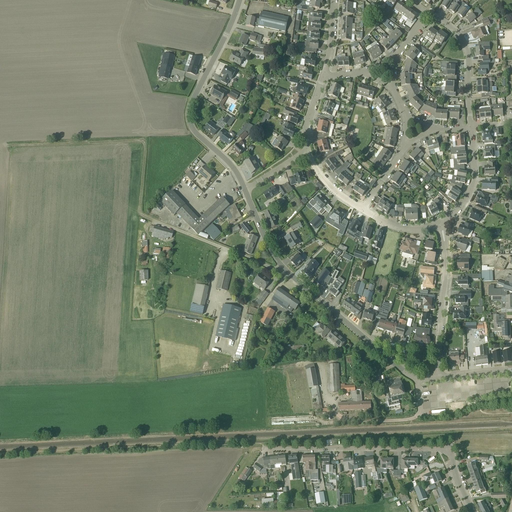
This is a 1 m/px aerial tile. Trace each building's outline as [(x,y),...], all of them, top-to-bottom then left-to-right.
[(210,1),(207,0),(206,5),(208,5),(208,6),(216,8),(217,3),(210,1)] [(397,0),(391,0),(387,5),(392,8),(393,6),(396,3),(397,0)] [(451,7),(455,2),(456,0),(445,0),(441,7),(442,7),(443,8),(444,7),(446,9),(449,6),(451,7)] [(460,3),(456,0),(455,2),(451,7),(449,11),(450,12),(451,12),(452,12),(454,14),(457,10),(459,12),(463,7),(466,4),(461,2),(460,3)] [(399,13),(404,6),(399,2),(394,9),(399,13)] [(404,6),(399,13),(403,16),(408,9),(404,6)] [(473,13),(469,10),(468,11),(463,7),(459,12),(457,15),(458,16),(459,16),(460,16),(462,18),(465,15),(468,17),(472,14),(473,13)] [(407,19),(413,12),(408,9),(403,16),(407,19)] [(468,17),(465,20),(466,21),(467,22),(467,21),(469,24),(473,21),(476,18),(482,14),(478,9),(473,13),(472,14),(468,17)] [(257,19),(248,17),(246,26),(254,28),(255,27),(258,28),(258,26),(281,31),(281,30),(285,31),(288,18),(284,17),(284,16),(261,11),(259,21),(256,20),(257,19)] [(309,16),(308,22),(312,23),(313,23),(320,23),(320,18),(322,18),(322,14),(317,13),(314,13),(310,12),(309,16)] [(407,19),(408,19),(412,22),(417,15),(413,12),(407,19)] [(487,26),(490,25),(489,21),(482,24),(484,27),(476,31),(476,30),(471,32),(473,38),(478,36),(479,39),(484,37),(489,35),(488,31),(488,30),(487,26)] [(308,26),(307,32),(311,33),(311,32),(319,33),(319,30),(319,28),(321,28),(321,24),(320,23),(313,23),(312,23),(308,22),(308,26)] [(391,35),(389,37),(395,43),(398,39),(390,31),(387,28),(385,30),(388,33),(388,32),(391,35)] [(438,34),(431,28),(425,38),(432,43),(433,40),(438,34)] [(391,29),(390,31),(398,39),(402,35),(396,29),(394,32),(391,29)] [(433,40),(437,43),(441,46),(447,36),(440,31),(438,34),(433,40)] [(307,32),(306,42),(310,43),(310,42),(317,43),(318,40),(318,38),(319,38),(320,33),(319,33),(311,32),(311,33),(307,32)] [(249,37),(247,37),(242,34),(238,43),(245,46),(249,37)] [(389,37),(387,40),(384,37),(382,38),(391,47),(395,43),(389,37)] [(383,47),(387,51),(391,47),(382,38),(381,40),(384,43),(381,45),(383,47)] [(306,46),(305,52),(311,53),(316,53),(317,50),(317,48),(318,48),(319,43),(317,43),(310,42),(310,43),(310,47),(306,46)] [(483,60),(489,60),(488,56),(484,56),(483,50),(490,50),(489,43),(483,43),(478,43),(478,47),(476,48),(476,57),(479,57),(479,60),(483,60)] [(372,48),(370,45),(365,48),(367,51),(370,55),(373,59),(374,58),(374,59),(377,57),(372,48)] [(372,48),(377,57),(381,55),(380,54),(382,53),(376,45),(372,48)] [(409,52),(416,57),(419,52),(412,47),(409,52)] [(248,53),(246,52),(242,49),(239,55),(233,52),(229,60),(240,65),(244,58),(245,58),(248,53)] [(358,54),(357,52),(352,54),(352,55),(354,60),(355,65),(357,65),(361,64),(358,54)] [(358,54),(361,64),(364,63),(364,62),(366,62),(364,57),(363,52),(358,54)] [(412,61),(416,57),(409,52),(405,57),(407,58),(412,61)] [(164,53),(159,74),(158,77),(168,79),(168,76),(170,68),(171,68),(174,56),(164,53)] [(304,66),(305,64),(315,66),(316,60),(314,60),(315,55),(309,54),(308,57),(306,57),(305,60),(302,59),(300,66),(304,66)] [(200,59),(189,55),(188,60),(191,62),(187,73),(195,75),(200,59)] [(406,66),(415,69),(417,64),(412,61),(407,58),(406,63),(407,63),(406,66)] [(490,60),(489,60),(483,60),(483,63),(480,63),(480,68),(478,69),(478,75),(483,75),(486,75),(486,71),(489,71),(488,64),(490,64),(490,60)] [(447,65),(446,71),(455,71),(455,68),(457,69),(457,63),(449,62),(449,65),(447,65)] [(221,81),(225,83),(227,84),(230,79),(231,80),(235,72),(230,68),(227,66),(227,67),(226,66),(221,74),(224,76),(221,81)] [(306,68),(300,66),(299,70),(304,71),(302,78),(306,79),(311,80),(313,73),(311,73),(312,69),(307,68),(306,68)] [(415,69),(406,66),(405,70),(404,70),(403,75),(409,74),(414,73),(415,69)] [(446,79),(456,80),(457,74),(455,74),(455,71),(446,71),(443,71),(443,75),(444,76),(446,76),(446,79)] [(477,88),(491,87),(492,87),(492,86),(492,84),(492,83),(491,82),(494,82),(494,78),(488,79),(488,82),(487,82),(477,82),(477,88)] [(446,82),(445,87),(454,88),(454,85),(456,85),(456,80),(446,79),(444,79),(444,82),(446,82)] [(297,89),(296,88),(293,88),(292,91),(294,93),(299,94),(300,93),(306,95),(309,86),(305,85),(305,86),(299,84),(297,89)] [(332,84),(330,89),(339,93),(340,92),(343,93),(344,89),(344,88),(341,87),(332,84)] [(358,90),(356,95),(362,96),(365,87),(359,85),(358,90)] [(419,89),(417,85),(415,85),(410,85),(404,86),(406,91),(406,90),(408,94),(419,89)] [(226,92),(215,86),(210,94),(222,101),(218,108),(223,110),(225,111),(225,109),(224,107),(223,106),(228,97),(236,101),(237,99),(239,94),(232,90),(230,95),(226,93),(226,92)] [(362,96),(367,98),(370,88),(365,87),(362,96)] [(445,87),(442,87),(442,94),(439,94),(439,97),(446,97),(446,96),(450,96),(455,97),(456,91),(454,91),(454,88),(445,87)] [(375,90),(370,88),(367,98),(372,100),(374,95),(375,90)] [(337,101),(339,93),(330,89),(328,95),(331,96),(330,99),(335,100),(337,101)] [(411,102),(416,97),(419,94),(421,92),(419,89),(408,94),(410,97),(409,97),(411,102)] [(298,95),(296,94),(294,100),(294,101),(291,108),(299,111),(301,105),(302,105),(304,101),(301,100),(302,97),(298,95)] [(375,98),(373,101),(378,106),(386,100),(384,97),(384,96),(383,95),(382,96),(377,100),(375,98)] [(420,101),(416,97),(411,102),(410,103),(414,107),(420,101)] [(324,107),(336,112),(337,112),(340,103),(334,101),(329,100),(328,102),(326,102),(324,107)] [(386,100),(378,106),(378,107),(382,111),(382,112),(385,111),(384,109),(389,105),(390,104),(389,102),(388,103),(386,100)] [(424,105),(419,110),(424,112),(424,111),(427,113),(432,104),(433,102),(429,100),(427,102),(424,105)] [(420,101),(414,107),(418,112),(419,110),(424,105),(420,101)] [(436,117),(436,111),(437,104),(433,102),(432,104),(427,113),(431,114),(431,115),(436,117)] [(324,107),(322,113),(324,114),(323,117),(328,118),(328,119),(332,121),(333,117),(334,117),(336,112),(324,107)] [(297,113),(285,108),(283,113),(289,116),(287,121),(296,124),(299,117),(296,116),(297,113)] [(385,111),(382,112),(383,114),(384,119),(395,116),(393,112),(394,112),(393,110),(392,111),(386,113),(385,111)] [(231,118),(227,116),(223,122),(226,124),(231,118)] [(395,116),(384,119),(387,126),(390,126),(390,123),(396,121),(397,121),(396,119),(395,116)] [(332,121),(328,119),(326,123),(319,121),(318,127),(327,129),(330,129),(331,124),(333,125),(334,121),(332,121)] [(213,135),(219,128),(210,122),(205,129),(213,135)] [(293,126),(286,123),(284,127),(285,128),(283,133),(292,138),(295,130),(292,129),(293,126)] [(242,140),(248,135),(249,134),(253,126),(249,124),(248,125),(245,131),(245,132),(239,137),(242,140)] [(324,137),(327,137),(329,137),(330,129),(327,129),(318,127),(317,132),(324,134),(324,137)] [(385,127),(384,133),(396,136),(398,129),(388,128),(385,127)] [(492,141),(493,141),(492,134),(496,133),(497,135),(501,135),(501,133),(500,128),(496,129),(496,130),(492,130),(482,131),(483,141),(484,141),(484,144),(493,143),(492,141)] [(226,132),(223,130),(218,136),(221,138),(219,139),(224,143),(225,142),(228,145),(233,138),(234,136),(234,134),(230,131),(228,134),(225,132),(226,132)] [(385,139),(395,141),(396,136),(384,133),(383,139),(385,139)] [(274,147),(277,149),(281,151),(285,145),(286,145),(288,142),(279,137),(277,140),(275,139),(271,145),(274,147)] [(319,148),(330,145),(332,145),(330,141),(328,140),(327,137),(324,137),(325,141),(317,143),(319,148)] [(385,139),(384,146),(394,147),(395,141),(385,139)] [(434,150),(439,149),(440,153),(443,152),(442,141),(439,142),(437,141),(437,139),(431,141),(434,150)] [(236,145),(233,149),(239,155),(242,152),(244,150),(243,150),(240,147),(243,144),(244,144),(241,141),(238,144),(237,144),(236,145)] [(422,147),(426,154),(428,157),(430,156),(429,152),(434,150),(431,141),(426,143),(427,145),(422,147)] [(450,151),(460,150),(460,148),(465,147),(464,141),(455,142),(456,148),(450,148),(450,151)] [(319,148),(320,154),(328,151),(328,154),(331,154),(334,152),(333,149),(332,145),(330,145),(319,148)] [(495,146),(489,146),(484,146),(485,151),(483,151),(484,158),(496,157),(495,146)] [(388,159),(392,154),(387,151),(383,148),(380,153),(388,159)] [(413,153),(420,159),(424,155),(417,149),(413,153)] [(457,159),(466,159),(466,153),(460,153),(460,150),(450,151),(450,155),(457,154),(457,159)] [(377,158),(385,164),(388,159),(380,153),(378,152),(375,157),(377,158)] [(420,159),(413,153),(409,157),(411,158),(408,162),(412,164),(416,167),(418,168),(419,167),(417,166),(419,164),(417,162),(420,159)] [(329,168),(340,160),(338,157),(336,154),(334,155),(336,157),(330,161),(326,163),(329,168)] [(260,169),(253,157),(244,162),(251,174),(260,169)] [(377,158),(373,163),(377,166),(381,169),(385,164),(377,158)] [(466,159),(457,159),(453,160),(454,168),(460,168),(460,165),(467,164),(466,159)] [(339,173),(348,165),(346,162),(344,164),(341,160),(340,160),(329,168),(333,173),(336,170),(339,173)] [(489,175),(494,175),(495,175),(495,168),(497,168),(496,160),(488,161),(489,166),(484,167),(485,175),(489,174),(489,175)] [(405,161),(402,165),(410,171),(413,173),(416,169),(413,166),(409,164),(405,161)] [(338,179),(342,182),(350,173),(346,170),(351,165),(349,163),(348,165),(339,173),(341,175),(338,179)] [(208,181),(211,178),(215,174),(205,165),(199,173),(208,181)] [(406,175),(410,171),(402,165),(399,170),(403,173),(406,175)] [(454,176),(466,178),(467,173),(460,171),(460,168),(454,168),(454,170),(455,171),(454,176)] [(191,181),(195,177),(189,171),(185,175),(191,181)] [(394,177),(404,184),(407,180),(407,179),(405,178),(405,177),(397,172),(394,177)] [(295,176),(289,178),(290,183),(291,186),(295,184),(297,184),(298,185),(301,184),(306,182),(304,177),(303,177),(302,173),(295,175),(295,176)] [(350,173),(342,182),(347,186),(350,182),(353,179),(351,178),(353,176),(353,175),(353,174),(351,173),(350,173)] [(358,193),(364,183),(360,180),(362,177),(362,176),(363,175),(361,174),(360,175),(356,180),(358,182),(356,186),(353,190),(358,193)] [(427,174),(423,180),(427,183),(428,183),(432,178),(427,174)] [(451,183),(457,186),(458,183),(465,184),(466,178),(454,176),(453,175),(452,180),(450,180),(449,182),(451,183)] [(394,177),(391,181),(393,183),(391,185),(396,189),(399,190),(404,184),(394,177)] [(500,179),(492,178),(492,181),(483,181),(482,190),(495,191),(495,184),(497,184),(498,181),(500,181),(500,179)] [(358,193),(362,196),(367,189),(368,188),(370,190),(375,183),(372,181),(369,186),(365,183),(364,183),(358,193)] [(451,192),(458,197),(461,192),(456,189),(457,186),(451,183),(450,186),(449,186),(447,189),(447,190),(451,192)] [(391,185),(388,190),(392,193),(393,194),(396,189),(391,185)] [(278,193),(276,191),(273,186),(263,194),(267,201),(278,193)] [(283,195),(284,197),(287,195),(286,193),(281,186),(278,188),(283,195)] [(198,235),(200,234),(206,228),(209,225),(230,205),(222,197),(199,219),(185,205),(172,190),(160,202),(174,216),(177,213),(198,235)] [(455,202),(458,197),(451,192),(447,197),(455,202)] [(480,205),(485,207),(486,207),(489,208),(490,205),(487,204),(488,201),(488,199),(494,201),(495,201),(496,197),(489,195),(487,194),(482,193),(478,192),(477,196),(476,203),(480,205)] [(312,200),(309,204),(313,208),(316,204),(322,210),(319,213),(321,215),(326,211),(323,209),(328,204),(320,195),(314,201),(312,200)] [(279,206),(286,202),(285,200),(286,200),(284,197),(276,202),(279,206)] [(377,197),(373,203),(377,205),(378,204),(379,204),(377,208),(382,211),(387,203),(388,201),(389,200),(386,198),(384,201),(382,200),(377,197)] [(382,211),(387,214),(389,210),(392,206),(394,202),(394,200),(390,197),(389,200),(388,201),(387,203),(382,211)] [(442,205),(439,201),(437,199),(430,204),(431,206),(428,208),(430,211),(432,216),(439,212),(437,209),(442,205)] [(235,220),(241,217),(235,204),(230,207),(231,210),(229,211),(233,218),(229,221),(231,224),(236,222),(235,220)] [(398,212),(403,212),(403,211),(406,211),(406,216),(406,221),(412,221),(412,211),(412,208),(411,208),(404,208),(404,206),(398,205),(398,206),(398,211),(398,212)] [(487,212),(484,210),(479,208),(478,211),(472,208),(470,214),(471,215),(470,218),(479,222),(481,217),(482,217),(484,214),(486,215),(487,212)] [(271,229),(276,227),(278,226),(275,218),(277,217),(276,213),(275,210),(272,212),(271,210),(264,213),(271,229)] [(328,217),(326,220),(330,223),(332,219),(335,221),(335,223),(339,225),(345,215),(343,214),(343,215),(342,214),(342,213),(342,214),(340,213),(340,214),(334,210),(332,214),(330,213),(328,217)] [(222,220),(228,215),(225,211),(218,218),(220,221),(222,220)] [(319,218),(312,226),(316,229),(323,222),(319,218)] [(293,230),(301,225),(299,221),(291,227),(293,230)] [(353,221),(348,230),(354,234),(352,235),(359,239),(360,235),(361,233),(356,231),(358,228),(360,225),(353,221)] [(462,235),(467,237),(470,237),(471,237),(472,231),(471,231),(473,225),(466,222),(464,227),(460,226),(458,233),(462,234),(462,235)] [(241,226),(247,234),(251,231),(244,223),(241,226)] [(212,224),(205,232),(214,241),(221,234),(212,224)] [(171,238),(173,232),(154,227),(151,226),(149,232),(152,233),(151,236),(164,240),(165,239),(168,240),(168,238),(171,238)] [(231,234),(233,233),(240,230),(238,226),(231,229),(231,230),(229,231),(231,234)] [(359,239),(358,242),(362,243),(363,240),(363,238),(369,240),(371,234),(372,229),(371,229),(371,228),(368,227),(367,228),(366,227),(365,231),(362,230),(361,233),(360,235),(359,239)] [(376,235),(374,243),(376,243),(375,248),(380,250),(381,245),(383,240),(380,239),(382,232),(382,231),(379,230),(378,231),(377,231),(376,235)] [(289,235),(285,238),(287,241),(287,242),(288,241),(292,248),(296,245),(299,244),(295,237),(296,236),(294,232),(289,235)] [(250,235),(245,248),(243,252),(251,255),(257,238),(250,235)] [(460,250),(465,252),(467,245),(470,246),(472,241),(462,238),(461,241),(457,240),(456,244),(457,244),(456,248),(460,249),(460,250)] [(400,247),(399,250),(403,251),(402,253),(403,253),(402,256),(412,259),(413,256),(414,254),(417,255),(418,252),(419,247),(416,246),(417,242),(406,239),(405,243),(401,242),(400,247)] [(428,253),(434,254),(434,251),(432,251),(434,243),(426,241),(425,249),(427,250),(427,253),(428,253)] [(294,258),(291,262),(297,267),(303,261),(300,257),(302,255),(298,251),(292,255),(294,258)] [(366,261),(368,256),(356,252),(354,257),(366,261)] [(331,263),(333,261),(335,263),(340,257),(335,253),(328,260),(331,263)] [(428,253),(426,261),(425,260),(424,263),(431,265),(432,262),(434,262),(436,254),(434,254),(428,253)] [(461,270),(466,270),(469,270),(469,259),(470,259),(470,255),(460,255),(460,259),(461,259),(461,262),(457,262),(457,269),(461,269),(461,270)] [(508,263),(511,264),(511,257),(509,256),(506,261),(499,257),(493,267),(493,269),(504,270),(508,263)] [(306,269),(303,272),(309,277),(316,268),(310,263),(312,261),(309,259),(304,264),(305,264),(307,266),(305,269),(306,269)] [(424,279),(424,281),(423,287),(432,288),(434,287),(435,284),(436,281),(435,281),(435,278),(434,276),(433,276),(433,274),(434,274),(434,268),(421,267),(420,273),(421,273),(421,275),(424,279)] [(335,270),(327,286),(330,289),(329,291),(333,294),(334,295),(334,296),(335,297),(339,292),(337,291),(339,288),(342,285),(337,281),(337,280),(336,278),(339,272),(336,271),(335,270)] [(139,281),(148,280),(148,271),(139,271),(139,281)] [(227,291),(231,273),(221,271),(216,289),(227,291)] [(322,271),(315,282),(320,286),(324,281),(328,284),(331,278),(328,275),(322,271)] [(492,271),(482,271),(482,282),(485,282),(493,281),(492,271)] [(498,281),(497,284),(504,286),(503,289),(503,290),(511,292),(511,273),(511,276),(507,275),(506,278),(507,278),(505,283),(498,281)] [(257,278),(254,281),(262,286),(261,288),(264,290),(270,281),(260,274),(257,278)] [(468,280),(468,277),(458,277),(458,280),(456,282),(458,284),(458,285),(459,285),(461,287),(463,285),(468,285),(468,280)] [(358,294),(361,283),(362,281),(359,280),(358,282),(357,282),(354,293),(358,294)] [(359,300),(359,298),(360,296),(362,296),(365,283),(362,282),(358,297),(357,300),(359,300)] [(190,312),(202,315),(209,287),(197,284),(190,312)] [(373,292),(375,284),(373,284),(372,285),(370,285),(365,302),(370,304),(373,292)] [(295,310),(301,303),(279,288),(274,295),(272,299),(286,310),(289,306),(295,310)] [(406,296),(412,296),(412,293),(415,293),(416,290),(409,288),(406,296)] [(471,291),(470,291),(460,291),(460,295),(455,295),(455,303),(461,303),(461,306),(465,306),(465,299),(471,299),(471,291)] [(260,294),(257,299),(262,303),(266,298),(260,294)] [(427,309),(428,309),(432,309),(433,306),(433,302),(431,301),(431,300),(427,299),(428,295),(415,294),(414,303),(417,303),(419,303),(419,308),(423,308),(424,306),(428,307),(427,309)] [(511,296),(507,296),(492,297),(493,302),(501,302),(501,310),(511,309),(511,296)] [(356,305),(355,305),(356,302),(352,299),(350,301),(346,299),(342,306),(351,312),(356,305)] [(351,312),(357,316),(362,309),(363,305),(358,302),(356,305),(351,312)] [(378,313),(376,318),(381,319),(379,324),(378,323),(377,327),(378,327),(378,328),(386,331),(389,321),(386,320),(389,312),(390,312),(392,305),(387,303),(387,304),(384,302),(382,308),(380,308),(378,313)] [(227,339),(233,341),(241,309),(223,304),(216,336),(222,338),(227,340),(227,339)] [(366,310),(365,313),(363,318),(372,321),(374,317),(376,317),(378,311),(379,308),(375,306),(373,310),(372,313),(366,310)] [(267,308),(260,323),(267,327),(275,312),(267,308)] [(467,308),(460,308),(460,311),(454,311),(454,319),(465,319),(465,314),(467,314),(467,308)] [(426,326),(426,325),(431,326),(432,318),(430,318),(431,315),(423,314),(422,317),(421,326),(426,326)] [(510,320),(499,320),(499,315),(493,315),(494,332),(502,331),(502,338),(505,338),(505,340),(511,340),(510,320)] [(399,322),(398,322),(397,324),(395,333),(403,336),(405,331),(406,327),(405,326),(406,322),(404,321),(400,319),(399,322)] [(397,324),(389,321),(386,331),(395,333),(397,324)] [(324,327),(320,324),(315,330),(319,333),(318,333),(324,338),(329,331),(324,326),(324,327)] [(415,335),(414,339),(419,341),(417,345),(422,346),(425,343),(427,344),(430,342),(429,339),(428,338),(429,335),(430,329),(425,329),(417,328),(416,334),(415,334),(415,335)] [(327,337),(336,344),(335,345),(340,349),(346,342),(342,338),(341,338),(335,333),(336,333),(333,330),(327,337)] [(488,365),(487,360),(486,346),(480,347),(481,357),(475,358),(476,366),(488,365)] [(510,350),(503,351),(504,363),(511,362),(510,350)] [(500,351),(492,352),(494,364),(501,363),(500,351)] [(458,352),(449,353),(449,356),(450,362),(452,362),(452,365),(458,365),(458,363),(463,363),(462,359),(464,359),(463,356),(462,356),(462,353),(458,353),(458,352)] [(340,392),(338,364),(327,365),(329,393),(340,392)] [(309,388),(310,388),(318,387),(315,369),(314,365),(305,366),(306,371),(309,388)] [(368,372),(369,379),(376,377),(375,371),(368,372)] [(388,403),(389,407),(393,406),(400,404),(399,404),(398,400),(406,398),(401,382),(400,379),(396,380),(396,383),(388,385),(389,391),(387,392),(389,399),(388,400),(387,399),(388,403)] [(361,410),(371,410),(371,405),(370,402),(362,402),(361,390),(361,388),(357,388),(357,390),(356,390),(357,391),(357,403),(361,403),(361,410)] [(361,410),(361,403),(357,403),(357,391),(355,392),(352,392),(352,400),(347,400),(347,403),(339,403),(339,406),(339,411),(361,410)] [(271,465),(271,469),(280,468),(280,466),(282,466),(282,464),(286,464),(285,455),(270,457),(271,465)] [(309,480),(310,480),(311,483),(320,483),(320,480),(318,480),(318,478),(318,476),(318,470),(316,470),(315,463),(315,455),(309,455),(309,480)] [(288,457),(289,465),(291,464),(293,480),(300,479),(297,460),(297,456),(288,457)] [(271,465),(270,457),(263,458),(263,459),(260,459),(256,464),(253,468),(260,473),(261,470),(263,470),(271,469),(271,465)] [(352,458),(353,466),(357,465),(358,469),(363,469),(361,457),(352,458)] [(374,464),(373,457),(364,459),(365,464),(366,466),(368,466),(368,469),(371,468),(372,471),(372,472),(373,472),(373,473),(371,473),(371,477),(373,477),(374,481),(378,480),(376,472),(374,464)] [(352,466),(353,466),(352,458),(343,460),(344,467),(345,467),(345,471),(353,471),(352,466)] [(393,471),(393,459),(387,459),(387,469),(390,469),(390,471),(391,471),(391,472),(394,472),(394,477),(394,479),(397,479),(397,478),(397,471),(393,471)] [(408,470),(408,466),(408,460),(401,459),(401,471),(397,471),(397,478),(401,478),(401,477),(401,473),(403,473),(403,472),(408,473),(408,470)] [(408,460),(408,466),(408,470),(414,470),(414,466),(418,466),(420,466),(422,469),(428,466),(425,462),(423,464),(421,461),(418,461),(418,460),(408,460)] [(470,475),(478,472),(475,463),(467,466),(470,475)] [(485,469),(482,470),(483,473),(494,470),(492,464),(484,466),(485,469)] [(361,472),(355,472),(356,484),(362,484),(362,487),(366,487),(366,481),(365,476),(362,476),(361,472)] [(470,475),(473,483),(481,481),(478,472),(470,475)] [(430,473),(423,476),(425,481),(425,482),(433,479),(435,484),(437,483),(442,481),(441,480),(442,480),(441,477),(440,477),(438,473),(432,476),(430,473)] [(473,483),(476,492),(480,491),(481,494),(486,492),(485,488),(484,488),(481,481),(473,483)] [(423,489),(425,493),(436,488),(434,484),(423,489)] [(423,489),(422,486),(415,489),(420,502),(427,499),(425,493),(423,489)] [(438,504),(450,499),(444,488),(436,491),(440,499),(436,501),(438,504)] [(403,503),(410,500),(405,491),(397,496),(399,499),(401,498),(403,503)] [(281,506),(285,506),(283,492),(277,493),(278,501),(273,502),(262,504),(262,508),(274,506),(274,507),(278,506),(278,509),(282,508),(281,506)] [(325,503),(323,492),(315,494),(317,504),(325,503)] [(343,495),(344,504),(352,504),(352,495),(343,495)] [(438,504),(439,508),(443,506),(445,511),(450,511),(455,510),(450,499),(438,504)] [(484,502),(484,501),(477,505),(480,511),(489,511),(488,509),(491,508),(487,500),(484,502)]
